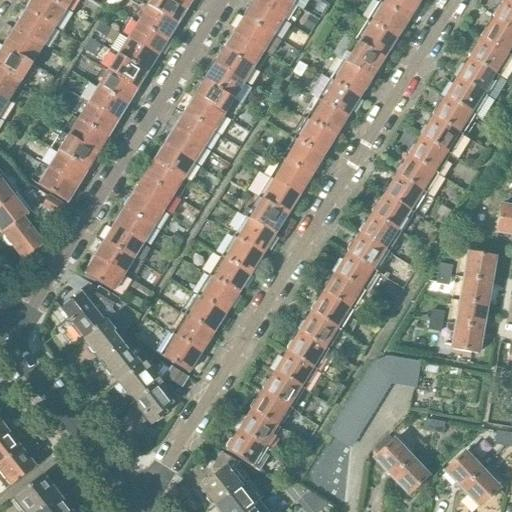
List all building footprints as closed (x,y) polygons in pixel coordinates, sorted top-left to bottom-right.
[(53,29),(65,11),(47,0),(29,0),(28,0),(24,6),(25,9),(24,11),(53,29)] [(47,0),(65,11),(71,0),(47,0)] [(170,0),(151,0),(147,8),(176,26),(180,21),(182,20),(186,14),(185,12),(186,10),(170,0)] [(170,0),(186,10),(187,8),(190,8),(194,2),(193,0),(170,0)] [(283,21),(293,5),(284,0),(255,0),(253,3),(283,21)] [(415,0),(378,0),(377,3),(406,21),(411,14),(414,13),(419,6),(418,3),(418,2),(415,0)] [(493,21),(511,32),(511,5),(505,1),(501,9),(496,10),(493,16),(494,20),(493,21)] [(273,37),(283,21),(253,3),(250,8),(247,9),(244,15),(244,18),(243,19),(273,37)] [(377,3),(365,22),(394,41),(399,33),(402,33),(406,25),(405,22),(406,21),(377,3)] [(147,8),(137,24),(166,42),(167,40),(170,40),(174,34),(173,31),(176,26),(147,8)] [(42,48),(53,29),(24,11),(23,12),(20,13),(17,19),(17,22),(13,29),(42,48)] [(309,17),(303,26),(311,31),(317,22),(309,17)] [(263,53),(273,37),(243,19),(242,21),(239,22),(236,27),(237,30),(233,35),(263,53)] [(511,55),(511,32),(493,21),(488,29),(484,31),(481,36),(481,40),(510,59),(511,55)] [(365,22),(353,42),(382,60),(387,53),(390,52),(394,45),(393,42),(394,41),(365,22)] [(137,24),(127,40),(157,58),(160,53),(162,52),(166,47),(165,44),(166,42),(137,24)] [(31,66),(42,48),(13,29),(8,36),(5,37),(2,43),(2,46),(1,47),(31,66)] [(253,69),(263,53),(233,35),(230,40),(227,41),(224,47),(225,49),(224,51),(253,69)] [(127,40),(117,56),(147,74),(148,73),(150,72),(154,66),(153,63),(157,58),(127,40)] [(469,60),(498,78),(510,59),(481,40),(476,48),(472,50),(468,55),(469,60)] [(353,42),(340,61),(370,80),(374,72),(378,72),(382,64),(381,61),(382,60),(353,42)] [(0,72),(19,84),(31,66),(1,47),(0,49),(0,72)] [(243,85),(253,69),(224,51),(222,53),(220,53),(216,59),(217,62),(214,67),(243,85)] [(147,74),(117,56),(107,72),(137,90),(140,85),(143,84),(146,79),(146,76),(147,74)] [(486,98),(498,78),(469,60),(465,68),(460,69),(456,75),(457,79),(457,80),(486,98)] [(340,61),(328,81),(358,99),(362,92),(365,91),(370,84),(369,81),(370,80),(340,61)] [(234,101),(243,85),(214,67),(211,72),(208,73),(204,79),(205,81),(204,83),(234,101)] [(0,97),(8,103),(19,84),(0,72),(0,97)] [(107,72),(97,88),(127,106),(128,105),(130,104),(134,98),(133,95),(137,90),(107,72)] [(486,98),(457,80),(452,88),(448,89),(444,95),(445,99),(474,117),(486,98)] [(328,81),(316,100),(346,119),(350,111),(353,111),(358,104),(357,101),(358,99),(328,81)] [(224,117),(234,101),(204,83),(203,85),(200,85),(196,91),(197,94),(194,99),(224,117)] [(97,88),(87,104),(117,122),(120,117),(123,117),(126,111),(126,108),(127,106),(97,88)] [(214,133),(224,117),(194,99),(191,104),(188,105),(185,111),(185,113),(184,115),(214,133)] [(433,119),(461,136),(474,117),(445,99),(440,107),(436,108),(432,114),(433,118),(433,119)] [(316,100),(304,120),(333,139),(338,131),(341,131),(346,123),(345,120),(346,119),(316,100)] [(87,104),(77,120),(107,138),(108,137),(111,136),(114,130),(114,127),(117,122),(87,104)] [(204,149),(214,133),(184,115),(183,117),(180,117),(177,123),(177,126),(174,131),(204,149)] [(420,138),(449,156),(461,136),(433,119),(428,127),(423,128),(420,134),(420,138)] [(77,120),(67,136),(97,154),(100,149),(103,149),(106,143),(106,140),(107,138),(77,120)] [(304,120),(292,139),(321,158),(326,151),(329,150),(334,143),(333,140),(333,139),(304,120)] [(194,165),(204,149),(174,131),(171,136),(168,137),(165,142),(165,145),(164,147),(194,165)] [(67,136),(57,152),(87,171),(88,169),(91,168),(94,162),(94,160),(97,154),(67,136)] [(408,158),(437,175),(449,156),(420,138),(415,146),(411,147),(408,153),(408,157),(408,158)] [(280,159),(309,178),(314,170),(317,170),(321,162),(320,159),(321,158),(292,139),(280,159)] [(184,181),(187,177),(194,165),(164,147),(163,149),(161,149),(157,155),(158,158),(155,163),(184,181)] [(47,168),(61,177),(77,187),(80,182),(83,181),(86,175),(86,172),(87,171),(57,152),(47,168)] [(396,177),(424,195),(437,175),(408,158),(403,166),(399,167),(395,173),(396,176),(395,177),(396,177)] [(280,159),(268,178),(297,197),(302,190),(305,189),(309,182),(308,179),(309,178),(280,159)] [(174,197),(184,181),(155,163),(151,168),(149,169),(145,174),(146,177),(145,179),(174,197)] [(77,187),(61,177),(47,168),(37,184),(67,203),(68,201),(71,200),(74,194),(74,192),(77,187)] [(1,177),(0,177),(0,206),(15,194),(1,177)] [(424,195),(396,177),(395,177),(391,184),(387,185),(383,192),(384,195),(383,196),(412,214),(424,195)] [(268,178),(255,198),(285,217),(289,209),(293,209),(297,201),(296,198),(297,197),(268,178)] [(164,213),(174,197),(145,179),(144,180),(141,181),(137,187),(138,190),(135,195),(164,213)] [(15,194),(0,206),(0,231),(2,234),(22,219),(29,213),(34,209),(21,191),(16,195),(15,194)] [(155,229),(164,213),(135,195),(132,200),(129,200),(125,206),(126,209),(125,211),(155,229)] [(65,207),(48,196),(42,206),(41,205),(34,211),(41,220),(41,221),(53,228),(60,217),(59,217),(65,207)] [(371,216),(400,234),(412,214),(383,196),(378,204),(375,204),(371,211),(372,214),(371,216)] [(255,198),(243,217),(273,236),(277,229),(280,228),(285,221),(284,218),(285,217),(255,198)] [(511,235),(511,208),(501,206),(496,233),(511,235)] [(145,245),(155,229),(125,211),(124,212),(121,213),(118,219),(118,222),(115,227),(145,245)] [(359,235),(388,253),(400,234),(371,216),(367,223),(363,224),(359,230),(360,234),(359,235)] [(243,217),(231,237),(260,256),(265,248),(268,248),(273,240),(272,237),(273,236),(243,217)] [(22,219),(2,234),(4,236),(3,239),(7,244),(10,245),(21,259),(41,244),(22,219)] [(135,261),(145,245),(115,227),(112,232),(109,232),(106,238),(106,241),(105,243),(135,261)] [(388,253),(359,235),(355,242),(351,243),(347,249),(348,253),(347,255),(376,273),(388,253)] [(231,237),(219,257),(248,275),(253,268),(256,267),(261,260),(260,257),(260,256),(231,237)] [(125,277),(135,261),(105,243),(104,244),(101,245),(98,251),(99,254),(95,259),(125,277)] [(335,275),(364,293),(376,273),(347,255),(342,262),(339,263),(334,269),(336,273),(335,275)] [(464,279),(489,283),(494,259),(468,255),(464,279)] [(219,257),(207,276),(236,295),(241,287),(244,287),(249,280),(248,277),(248,275),(219,257)] [(125,277),(95,259),(92,264),(89,264),(85,271),(86,274),(85,276),(114,294),(125,277)] [(439,264),(438,274),(437,274),(451,277),(453,266),(439,264)] [(429,283),(436,284),(436,285),(450,287),(451,277),(437,274),(438,274),(433,273),(429,283)] [(322,294),(352,312),(364,293),(335,275),(330,282),(326,282),(322,289),(324,292),(322,294)] [(207,276),(195,296),(224,314),(229,307),(232,307),(236,299),(235,296),(236,295),(207,276)] [(485,307),(489,283),(464,279),(459,302),(485,307)] [(83,338),(125,305),(97,288),(91,298),(98,302),(91,308),(80,294),(61,310),(74,326),(72,327),(79,337),(81,336),(83,338)] [(310,314),(339,332),(352,312),(322,294),(318,301),(314,302),(310,309),(311,313),(310,314)] [(195,296),(183,315),(212,334),(217,326),(220,326),(224,319),(223,316),(224,314),(195,296)] [(481,330),(485,307),(459,302),(455,326),(481,330)] [(125,305),(83,338),(89,345),(88,348),(92,353),(95,353),(101,361),(122,344),(113,332),(115,331),(107,321),(127,306),(125,305)] [(445,312),(432,310),(430,321),(443,324),(445,312)] [(339,332),(310,314),(306,321),(302,321),(298,328),(299,332),(298,333),(327,351),(339,332)] [(183,315),(170,335),(200,353),(204,346),(207,346),(212,338),(211,335),(212,334),(183,315)] [(428,331),(442,333),(443,324),(430,321),(428,331)] [(481,330),(455,326),(451,350),(477,354),(481,330)] [(286,353),(315,371),(327,351),(298,333),(293,341),(290,341),(286,347),(287,351),(286,353)] [(200,353),(170,335),(158,354),(188,373),(192,366),(195,365),(200,358),(199,355),(200,353)] [(122,344),(101,361),(106,368),(106,371),(109,375),(112,375),(118,383),(145,362),(145,361),(141,365),(133,354),(131,356),(122,344)] [(274,372),(303,390),(315,371),(286,353),(281,360),(277,361),(273,367),(275,371),(274,372)] [(390,384),(400,385),(405,361),(386,358),(380,360),(390,384)] [(384,393),(390,384),(380,360),(373,363),(363,380),(384,393)] [(420,364),(405,361),(400,385),(415,388),(420,364)] [(160,381),(145,362),(118,383),(120,385),(120,389),(124,394),(126,394),(134,403),(160,381)] [(188,378),(171,368),(165,377),(182,388),(188,378)] [(262,392),(291,410),(303,390),(274,372),(270,380),(266,380),(261,387),(263,391),(262,392)] [(377,404),(384,393),(363,380),(356,391),(377,404)] [(160,381),(134,403),(135,404),(135,408),(138,412),(141,412),(150,424),(165,414),(162,410),(171,403),(162,392),(166,389),(160,381)] [(356,391),(350,402),(371,415),(377,404),(356,391)] [(250,412),(279,429),(291,410),(262,392),(257,400),(253,400),(249,406),(251,411),(250,412)] [(350,402),(343,413),(364,426),(371,415),(350,402)] [(267,449),(279,429),(250,412),(245,420),(241,420),(237,426),(238,430),(238,431),(267,449)] [(343,413),(336,424),(357,437),(364,426),(343,413)] [(425,420),(422,433),(432,435),(435,421),(425,420)] [(442,437),(445,423),(435,421),(432,435),(442,437)] [(357,437),(336,424),(330,435),(351,447),(357,437)] [(0,434),(0,464),(19,449),(19,448),(20,444),(15,439),(11,439),(5,431),(0,434)] [(267,449),(238,431),(233,440),(229,440),(225,445),(226,450),(225,451),(254,469),(259,472),(269,456),(264,453),(267,449)] [(495,432),(493,446),(503,447),(505,434),(495,432)] [(511,448),(511,434),(505,434),(503,447),(511,448)] [(410,459),(393,441),(374,459),(391,477),(410,459)] [(19,449),(0,464),(0,483),(5,490),(34,468),(27,459),(28,456),(24,451),(20,450),(19,449)] [(214,506),(240,484),(231,474),(238,463),(221,453),(210,469),(215,475),(199,487),(206,496),(206,499),(210,504),(213,504),(214,506)] [(481,471),(464,454),(445,472),(462,490),(481,471)] [(410,459),(391,477),(408,495),(427,477),(410,459)] [(481,471),(462,490),(479,507),(498,489),(481,471)] [(37,511),(58,496),(59,495),(58,494),(57,495),(43,477),(44,476),(43,475),(11,500),(12,501),(16,498),(27,511),(37,511)] [(240,484),(214,506),(218,511),(243,511),(255,503),(246,493),(250,490),(243,482),(240,484)] [(70,511),(58,496),(37,511),(70,511)] [(258,501),(255,503),(243,511),(261,511),(264,509),(258,501)]
